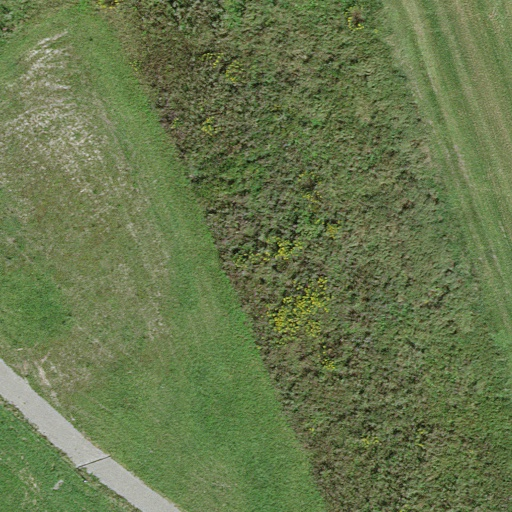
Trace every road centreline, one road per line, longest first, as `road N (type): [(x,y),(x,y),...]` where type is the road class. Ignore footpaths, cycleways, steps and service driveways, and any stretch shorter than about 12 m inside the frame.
road 1 (track): [(399,0),(511,320)]
road 2 (track): [(0,383),(80,462),(152,511)]
